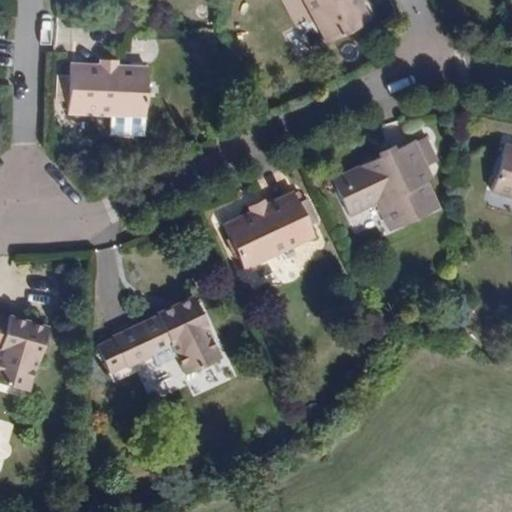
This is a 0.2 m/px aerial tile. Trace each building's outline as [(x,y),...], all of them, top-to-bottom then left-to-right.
[(372,20),(374,19),(364,0),(303,0),(326,43),(329,42),(372,20)] [(147,67),(147,64),(118,63),(118,60),(118,59),(117,59),(101,59),(100,59),(100,60),(100,63),(70,62),(70,65),(69,113),(69,116),(146,118),(146,115),(147,67)] [(333,178),(332,178),(333,179),(333,180),(337,189),(350,217),(377,205),(389,232),(390,232),(441,210),(442,209),(429,182),(434,179),(435,179),(435,178),(419,142),(418,140),(396,150),(393,144),(392,145),(391,145),(386,147),(381,150),(380,150),(378,151),(381,156),(359,166),(333,178)] [(511,142),(509,142),(508,144),(494,191),(493,193),(511,198),(511,142)] [(252,211),(225,223),(226,226),(231,237),(228,238),(227,239),(227,240),(236,259),(237,260),(238,259),(241,258),(247,269),(248,272),(317,240),(316,237),(296,193),(295,191),(268,203),(267,201),(266,200),(265,200),(251,207),(250,207),(251,208),(252,211)] [(198,296),(197,294),(191,297),(182,301),(174,305),(165,309),(158,312),(158,314),(139,323),(139,325),(116,336),(117,337),(95,347),(96,349),(109,377),(110,378),(131,368),(154,358),(174,349),(177,355),(183,368),(186,375),(223,358),(222,356),(217,344),(211,331),(213,330),(205,312),(198,296)] [(51,327),(52,325),(46,324),(36,321),(28,319),(18,316),(11,313),(10,315),(0,312),(0,381),(30,390),(31,389),(35,376),(39,362),(41,363),(46,344),(51,327)]
